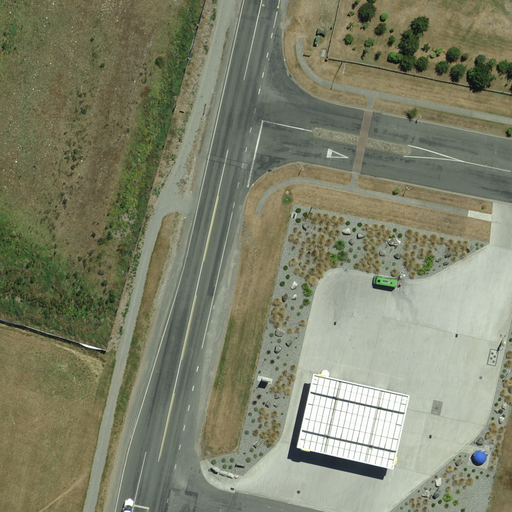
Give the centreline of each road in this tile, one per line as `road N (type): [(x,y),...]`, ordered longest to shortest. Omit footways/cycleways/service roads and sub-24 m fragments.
road 1 (secondary): [(147,511),(235,115)]
road 2 (residential): [(235,115),(511,171)]
